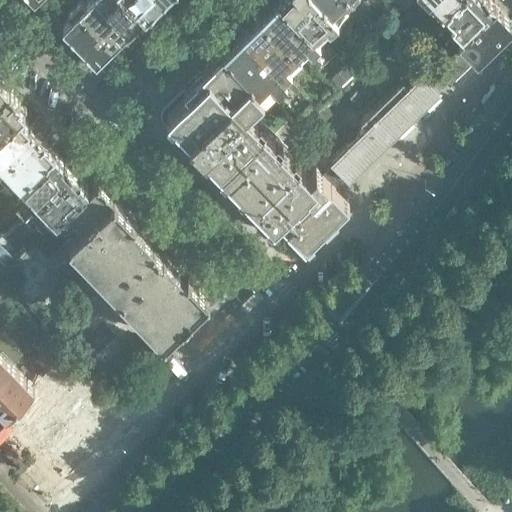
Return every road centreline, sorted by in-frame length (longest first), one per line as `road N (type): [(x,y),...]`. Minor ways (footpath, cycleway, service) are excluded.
road 1 (residential): [(417,229),(363,222),(339,234),(63,511)]
road 2 (tertiary): [(136,511),(327,332),(417,229)]
road 3 (residential): [(89,113),(208,0)]
road 4 (tertiary): [(417,229),(511,101)]
road 5 (residential): [(89,113),(0,23)]
